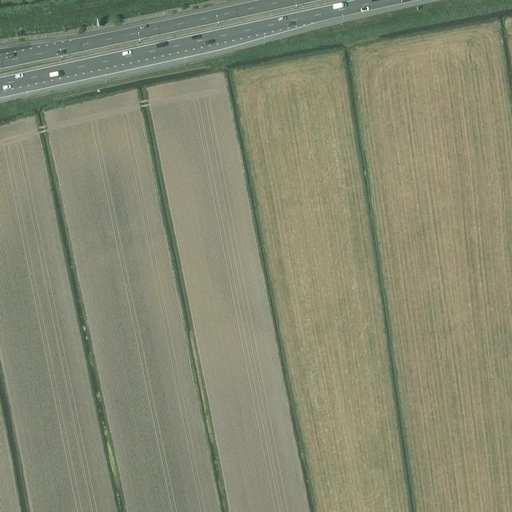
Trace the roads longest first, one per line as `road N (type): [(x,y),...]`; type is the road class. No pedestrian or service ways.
road 1 (trunk): [(0,84),(390,0)]
road 2 (trunk): [(291,0),(0,62)]
